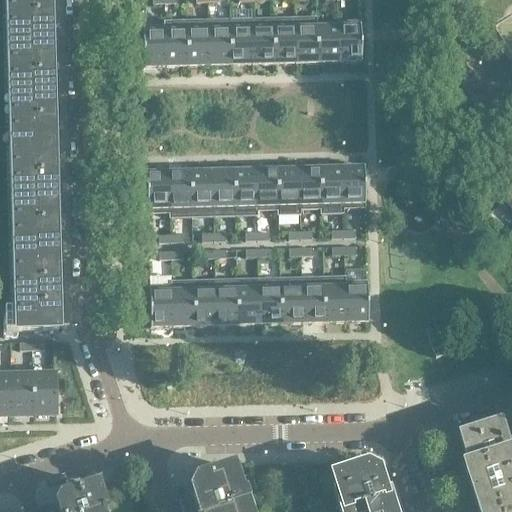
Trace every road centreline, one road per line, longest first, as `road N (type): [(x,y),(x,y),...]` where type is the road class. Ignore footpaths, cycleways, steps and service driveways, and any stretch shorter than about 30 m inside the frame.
road 1 (residential): [(87,0),(85,123),(100,333),(135,434)]
road 2 (residential): [(135,434),(315,435),(400,425)]
road 3 (residential): [(15,474),(135,434)]
